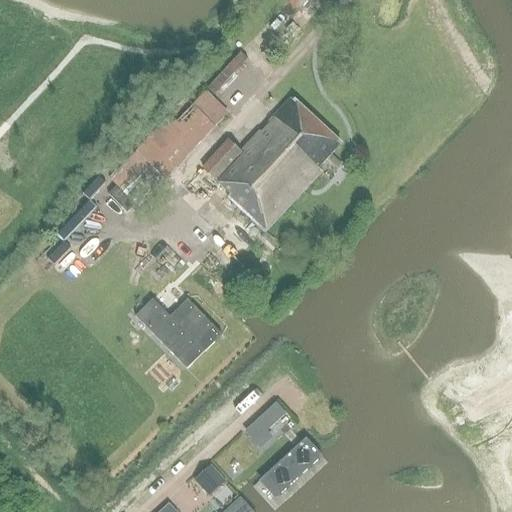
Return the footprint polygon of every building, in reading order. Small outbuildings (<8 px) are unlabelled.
[(168,115),(170,117),(147,142),(109,181),(138,208),(176,169),(228,114),(205,92),(193,105),(185,97),(168,115)] [(317,170),(340,145),(291,99),(272,120),(274,121),(261,135),(260,133),(240,153),(228,142),(202,170),(229,195),(226,198),(264,233),(321,173),(317,170)] [(152,300),(134,317),(186,370),(221,336),(187,301),(169,318),(152,300)] [(275,405),(257,422),(266,432),(284,415),(275,405)] [(305,439),(261,480),(277,498),(322,457),(305,439)] [(209,499),(225,484),(210,468),(194,482),(209,499)] [(252,511),(241,499),(226,511),(252,511)]
